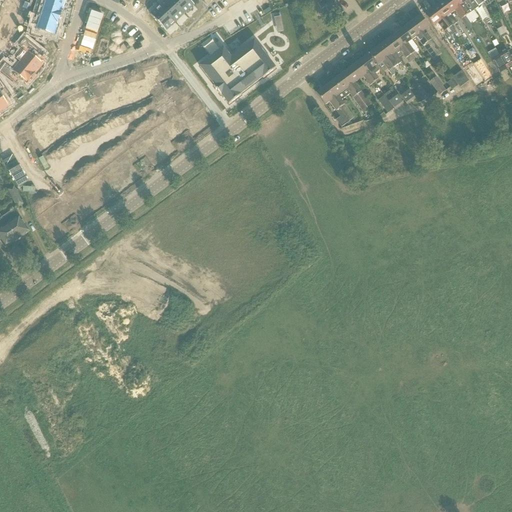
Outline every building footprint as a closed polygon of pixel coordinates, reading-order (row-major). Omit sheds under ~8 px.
[(40,0),(39,7),(62,14),(66,2),(59,0),(40,0)] [(150,15),(158,24),(165,32),(166,32),(165,31),(174,23),(184,14),(193,6),(194,6),(198,2),(196,0),(167,0),(160,7),(151,15),(150,15)] [(334,0),(323,0),(317,4),(321,10),(325,7),(327,11),(333,20),(343,13),(338,4),(335,0),(334,0)] [(452,0),(445,0),(442,3),(450,14),(454,11),(461,20),(468,30),(472,27),(469,23),(465,17),(452,0)] [(466,0),(452,0),(465,17),(474,11),(466,0)] [(479,0),(466,0),(467,2),(474,11),(478,8),(478,7),(481,11),(480,11),(483,17),(488,14),(485,8),(485,7),(479,0)] [(442,3),(433,9),(451,33),(452,35),(455,33),(451,27),(453,26),(457,23),(450,14),(442,3)] [(39,7),(35,18),(58,25),(62,14),(39,7)] [(451,33),(433,9),(425,16),(433,27),(438,23),(448,38),(452,35),(451,33)] [(437,57),(441,54),(424,31),(429,28),(420,17),(412,23),(419,32),(437,57)] [(35,18),(29,36),(41,40),(43,34),(54,37),(58,25),(35,18)] [(437,57),(419,32),(412,23),(403,29),(412,41),(416,38),(425,50),(433,60),(437,57)] [(413,61),(418,58),(407,44),(412,41),(403,29),(395,36),(413,60),(413,61)] [(11,30),(7,35),(12,38),(16,34),(11,30)] [(395,36),(386,42),(398,58),(402,55),(409,63),(413,60),(395,36)] [(19,46),(12,55),(16,59),(20,62),(35,74),(43,65),(36,59),(41,53),(40,52),(44,46),(33,41),(30,44),(24,39),(19,46)] [(223,49),(199,67),(214,86),(213,87),(220,96),(221,95),(228,105),(241,96),(240,95),(262,78),(263,79),(275,69),(254,41),(231,59),(223,49)] [(386,42),(378,48),(393,68),(401,62),(398,58),(386,42)] [(393,68),(378,48),(369,55),(378,66),(381,71),(386,68),(389,72),(391,74),(392,76),(396,73),(393,69),(393,68)] [(506,69),(511,66),(511,61),(506,52),(499,56),(506,69)] [(379,72),(376,68),(373,64),(368,56),(359,63),(374,83),(379,80),(375,75),(379,72)] [(499,73),(506,69),(499,56),(491,60),(499,73)] [(4,64),(0,69),(0,72),(15,85),(20,79),(27,84),(35,74),(20,62),(16,59),(13,57),(6,65),(4,64)] [(491,77),(480,60),(473,65),(484,82),(491,77)] [(374,83),(359,63),(350,69),(359,80),(363,77),(370,86),(374,83)] [(147,80),(140,82),(144,95),(148,94),(150,93),(154,92),(158,91),(161,90),(160,87),(158,83),(158,81),(159,80),(161,80),(163,79),(167,78),(170,77),(167,68),(166,66),(167,66),(166,64),(163,65),(160,66),(160,65),(155,67),(153,68),(149,69),(147,70),(144,71),(146,78),(147,79),(147,80)] [(367,108),(371,105),(354,84),(359,80),(350,69),(342,75),(367,108)] [(460,88),(468,82),(461,72),(453,78),(460,88)] [(342,75),(333,82),(345,97),(349,94),(362,111),(367,108),(342,75)] [(111,81),(110,81),(116,102),(117,102),(118,102),(126,99),(128,99),(129,105),(131,104),(133,103),(133,104),(137,102),(133,89),(126,91),(126,90),(125,90),(125,87),(123,83),(122,80),(123,80),(122,78),(120,78),(120,79),(117,80),(117,79),(114,80),(111,81)] [(440,96),(445,92),(435,78),(430,82),(440,96)] [(451,90),(457,86),(452,79),(446,83),(451,90)] [(0,112),(9,106),(4,100),(10,95),(7,91),(12,88),(5,80),(1,83),(0,81),(0,80),(0,112)] [(102,99),(96,101),(100,114),(104,113),(106,112),(109,111),(117,108),(117,109),(119,108),(117,102),(116,102),(110,81),(109,82),(106,83),(103,83),(103,84),(100,85),(98,85),(99,88),(100,90),(101,95),(102,97),(102,99)] [(429,100),(435,95),(425,81),(419,85),(423,91),(428,99),(429,100)] [(350,121),(354,118),(347,108),(341,101),(345,97),(333,82),(325,88),(350,121)] [(350,121),(325,88),(316,94),(325,106),(329,102),(340,117),(336,120),(341,128),(350,121)] [(406,105),(415,99),(408,89),(399,95),(406,105)] [(419,91),(413,95),(418,103),(426,100),(428,99),(423,91),(421,92),(420,93),(419,91)] [(74,112),(67,114),(73,127),(77,125),(79,124),(81,123),(84,122),(86,121),(89,119),(92,118),(88,111),(87,109),(85,104),(83,100),(80,93),(78,94),(76,95),(72,97),(70,98),(68,99),(69,101),(70,103),(72,108),(73,110),(74,112)] [(395,111),(403,105),(396,95),(387,101),(395,111)] [(387,114),(393,110),(383,97),(378,101),(387,114)] [(174,110),(168,114),(182,133),(187,128),(188,129),(189,130),(188,130),(193,136),(196,134),(198,133),(200,131),(200,130),(202,129),(203,129),(207,126),(209,124),(212,122),(210,120),(208,118),(209,118),(203,111),(201,113),(198,116),(197,116),(196,117),(194,119),(194,118),(193,119),(191,117),(189,114),(187,111),(184,113),(185,113),(181,116),(180,117),(178,115),(175,112),(175,111),(174,110)] [(40,119),(39,120),(55,143),(56,142),(63,137),(66,135),(67,134),(71,132),(63,120),(57,124),(56,123),(55,121),(52,117),(51,115),(49,112),(47,114),(48,114),(45,116),(43,117),(40,119)] [(30,126),(29,127),(30,129),(32,131),(34,135),(35,135),(36,137),(37,139),(36,139),(32,142),(31,142),(39,154),(42,151),(44,150),(47,148),(54,143),(55,143),(39,120),(38,120),(38,121),(35,122),(33,124),(30,126)] [(149,135),(147,136),(164,158),(165,158),(165,157),(168,155),(168,156),(170,154),(172,152),(173,152),(174,151),(173,148),(172,149),(171,147),(168,143),(166,141),(167,141),(166,139),(171,135),(163,124),(159,127),(158,128),(155,130),(149,135)] [(135,145),(132,148),(140,159),(146,155),(147,156),(148,158),(151,162),(153,164),(154,166),(156,165),(156,164),(159,162),(159,163),(161,161),(163,159),(164,158),(147,136),(146,137),(140,142),(137,144),(135,145)] [(115,164),(113,165),(114,166),(129,185),(131,184),(133,182),(135,181),(137,179),(139,178),(132,169),(131,167),(124,157),(121,160),(115,164)] [(109,170),(108,171),(110,174),(123,190),(125,189),(125,188),(128,186),(129,185),(114,166),(114,167),(109,170)] [(105,178),(104,178),(117,195),(118,194),(121,191),(123,190),(110,174),(105,178)] [(99,183),(98,183),(111,200),(113,198),(112,198),(116,195),(116,196),(117,195),(104,178),(103,179),(104,179),(99,182),(99,183)] [(91,184),(90,185),(105,204),(106,204),(105,203),(109,201),(111,200),(98,183),(99,183),(96,180),(95,181),(91,184)] [(84,189),(83,190),(98,209),(100,208),(103,205),(104,205),(105,204),(90,185),(89,186),(84,189)] [(17,208),(23,204),(13,186),(7,190),(17,208)] [(78,194),(77,195),(79,198),(79,197),(92,214),(93,213),(96,210),(97,210),(98,209),(83,190),(78,194)] [(64,203),(61,205),(70,216),(71,215),(75,212),(82,221),(84,220),(86,218),(88,217),(91,215),(92,214),(79,197),(79,198),(78,198),(78,199),(72,203),(70,204),(67,201),(66,202),(65,203),(64,203)] [(40,218),(38,220),(43,226),(45,228),(44,228),(48,233),(51,236),(55,242),(57,241),(59,239),(62,237),(64,235),(66,234),(65,232),(64,232),(63,230),(60,226),(58,224),(57,222),(58,222),(62,219),(63,218),(54,207),(51,210),(50,211),(47,213),(45,215),(43,216),(44,216),(40,219),(40,218)] [(18,218),(13,210),(2,218),(17,241),(21,239),(20,237),(28,232),(19,218),(18,218)] [(0,239),(5,247),(13,242),(14,244),(17,241),(2,218),(0,218),(0,239)]
